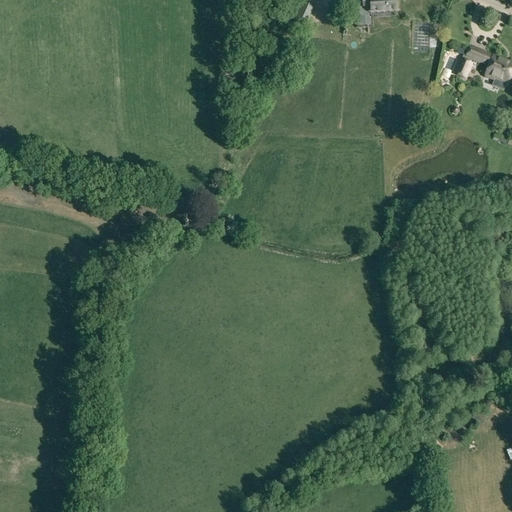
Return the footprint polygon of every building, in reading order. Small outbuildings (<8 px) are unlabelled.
[(363,0),(364,6),(371,6),(371,12),(396,10),(395,0),(363,0)] [(311,15),(301,10),(294,24),(305,29),(311,15)] [(343,21),(344,31),(359,28),(358,18),(343,21)] [(469,47),(465,58),(480,64),(485,54),(469,47)] [(446,80),(456,56),(449,53),(439,77),(446,80)] [(492,57),(485,76),(494,79),(491,86),(503,91),(506,84),(508,85),(511,76),(511,75),(511,65),(492,57)] [(461,59),(453,75),(465,80),(472,64),(461,59)]
